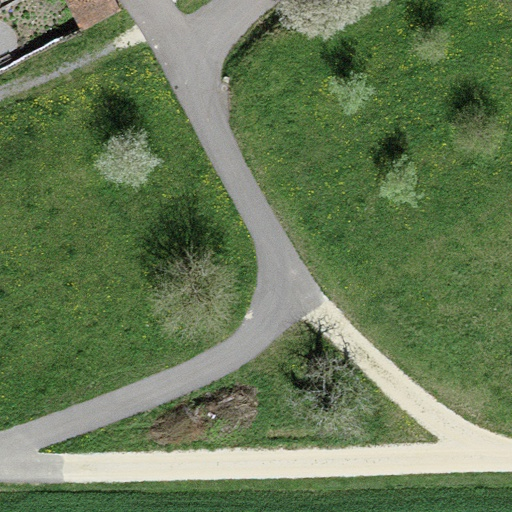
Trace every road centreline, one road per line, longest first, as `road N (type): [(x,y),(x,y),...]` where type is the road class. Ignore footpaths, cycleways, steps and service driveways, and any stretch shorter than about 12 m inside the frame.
road 1 (track): [(207,105),(288,278),(275,326),(253,352),(133,404),(0,447)]
road 2 (track): [(511,464),(0,458)]
road 3 (track): [(288,278),(446,425),(511,454)]
